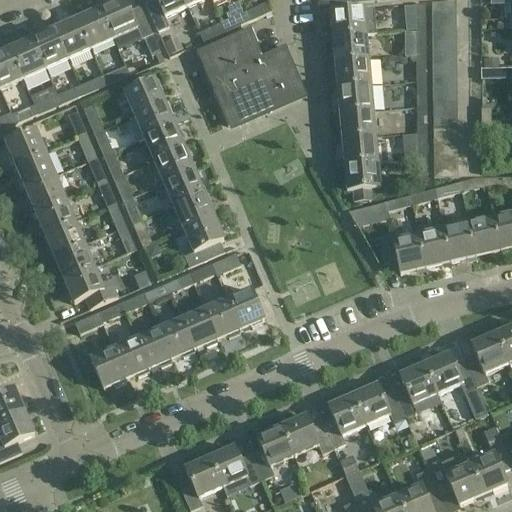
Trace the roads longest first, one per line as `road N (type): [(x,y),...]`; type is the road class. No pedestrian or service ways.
road 1 (unclassified): [(73,462),(403,319),(511,292)]
road 2 (unclassified): [(73,462),(21,337)]
